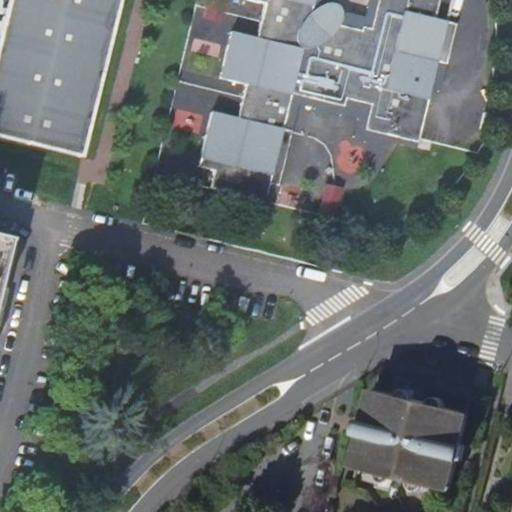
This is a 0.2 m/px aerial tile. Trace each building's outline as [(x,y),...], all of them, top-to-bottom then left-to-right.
[(0,0),(0,124),(55,137),(86,0),(0,0)] [(318,1),(318,0),(254,0),(247,32),(222,27),(212,73),(237,79),(229,113),(204,107),(191,162),(208,166),(200,198),(255,211),(263,178),(271,181),(284,125),(275,123),(283,88),(335,100),(337,92),(362,97),(357,122),(411,134),(441,0),(382,0),(379,15),(351,9),(318,1)] [(318,0),(318,1),(351,9),(379,15),(382,0),(318,0)] [(275,123),(284,125),(290,99),(350,113),(346,130),(409,144),(411,134),(357,122),(362,97),(337,92),(335,100),(283,88),(275,123)] [(437,364),(448,368),(450,361),(439,358),(437,364)] [(475,402),(382,379),(361,462),(454,485),(475,402)]
